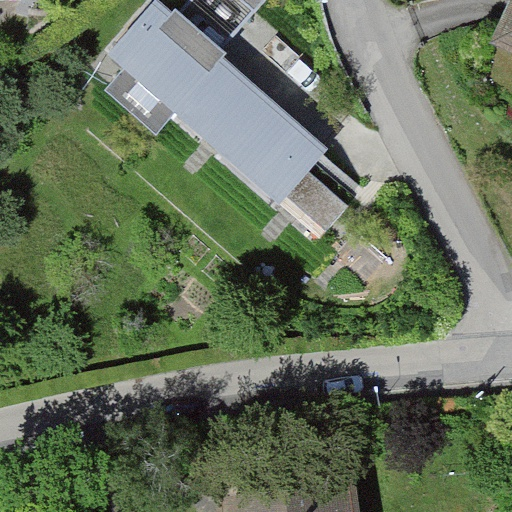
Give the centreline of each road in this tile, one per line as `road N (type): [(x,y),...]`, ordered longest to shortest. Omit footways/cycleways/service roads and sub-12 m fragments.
road 1 (residential): [(0,436),(242,378),(511,352)]
road 2 (residential): [(511,325),(382,75),(356,0)]
